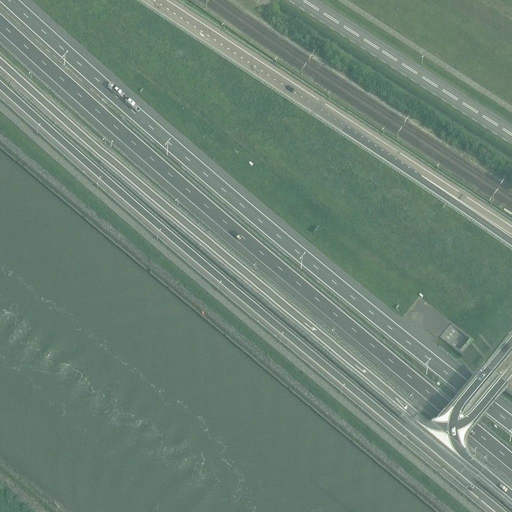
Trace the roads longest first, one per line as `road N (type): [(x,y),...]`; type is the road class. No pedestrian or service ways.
road 1 (motorway): [(0,22),(511,461)]
road 2 (trunk): [(0,86),(501,511)]
road 3 (motorway): [(511,423),(281,239),(9,0)]
road 4 (trunk): [(0,60),(414,420),(449,431)]
road 5 (motorway): [(416,171),(158,0)]
road 6 (unclassified): [(511,135),(301,0)]
road 7 (motorway): [(511,243),(416,171)]
